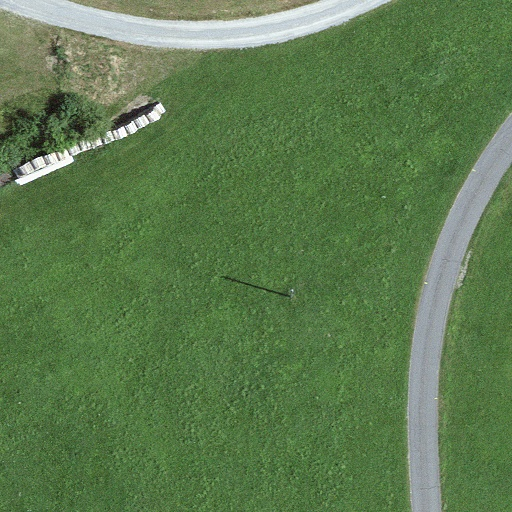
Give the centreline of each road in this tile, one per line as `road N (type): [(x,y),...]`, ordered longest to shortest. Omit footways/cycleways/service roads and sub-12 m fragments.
road 1 (unclassified): [(427,511),(423,409),(436,304),(479,192),(511,145)]
road 2 (track): [(27,0),(100,34),(289,30),(354,0)]
